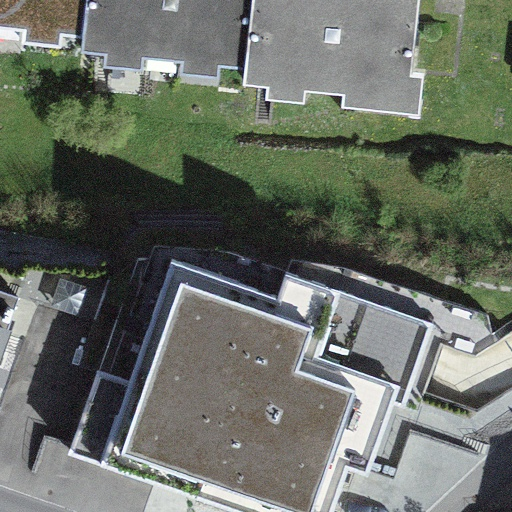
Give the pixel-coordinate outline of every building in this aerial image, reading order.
[(0,0),(0,18),(26,21),(25,32),(54,35),(55,24),(76,26),(77,14),(78,0),(0,0)] [(254,0),(78,0),(77,14),(76,26),(75,43),(104,46),(102,60),(139,64),(141,50),(180,54),(178,68),(214,72),(215,58),(248,61),(254,0)] [(344,104),(420,111),(423,78),(410,76),(417,0),(254,0),(248,61),(246,80),(269,82),(268,96),(304,99),(305,88),(345,92),(344,104)] [(250,351),(294,366),(383,397),(387,386),(412,313),(279,267),(250,351)] [(0,349),(18,297),(0,290),(0,349)] [(342,511),(383,397),(294,366),(268,440),(99,381),(68,469),(192,511),(342,511)]
